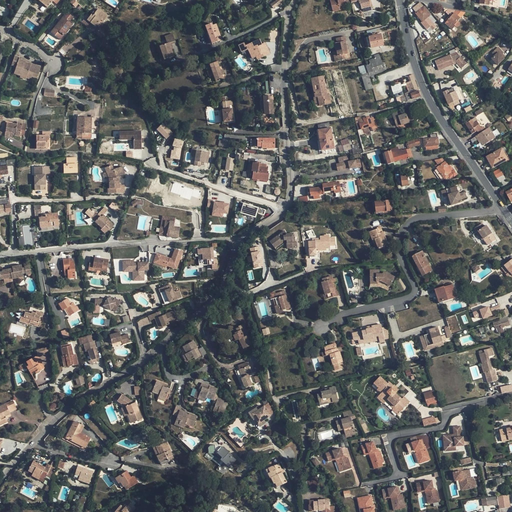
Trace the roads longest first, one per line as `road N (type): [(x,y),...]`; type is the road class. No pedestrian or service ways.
road 1 (residential): [(0,485),(58,415),(188,326),(222,291),(247,238)]
road 2 (residential): [(320,326),(411,295),(399,243),(416,218),(501,207)]
road 3 (residential): [(247,238),(289,193),(282,77),(293,0)]
road 4 (residential): [(0,255),(247,238)]
road 5 (secondary): [(399,0),(426,96),(501,207)]
road 6 (residential): [(342,418),(305,432),(299,511)]
